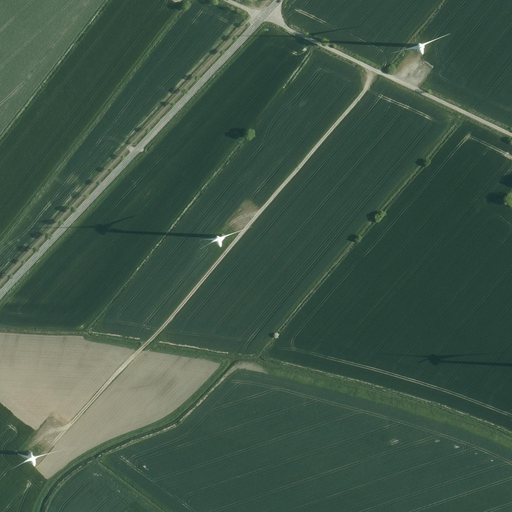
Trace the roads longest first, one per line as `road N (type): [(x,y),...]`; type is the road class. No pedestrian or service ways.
road 1 (track): [(370,67),(227,251),(34,466)]
road 2 (secondary): [(0,294),(264,15)]
road 3 (unclassified): [(264,15),(511,134)]
